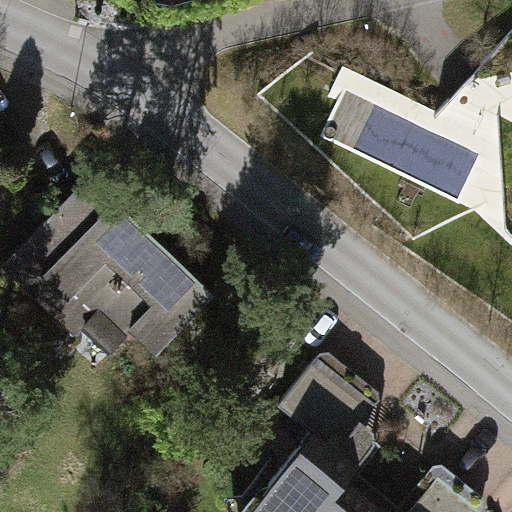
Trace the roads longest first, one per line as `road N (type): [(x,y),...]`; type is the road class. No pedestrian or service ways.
road 1 (residential): [(121,83),(511,393)]
road 2 (residential): [(121,83),(220,31),(362,0)]
road 3 (residential): [(0,18),(121,83)]
